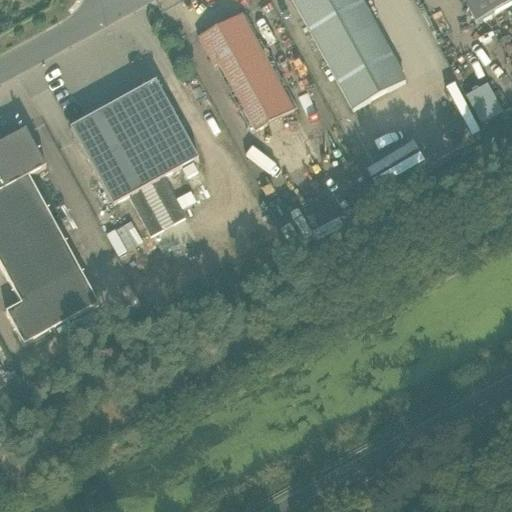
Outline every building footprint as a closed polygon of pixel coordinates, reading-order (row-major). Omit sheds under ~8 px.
[(291,0),(353,114),(406,85),(359,0),(291,0)] [(511,0),(462,0),(477,26),(511,6),(511,0)] [(294,113),(241,17),(216,31),(215,30),(198,39),(214,69),(219,67),(256,134),(294,113)] [(156,84),(72,131),(71,131),(113,209),(199,162),(156,84)] [(482,86),(462,99),(480,127),(501,113),(482,86)] [(26,133),(6,144),(0,147),(0,267),(21,306),(5,314),(23,347),(98,307),(29,180),(46,170),(26,133)]
